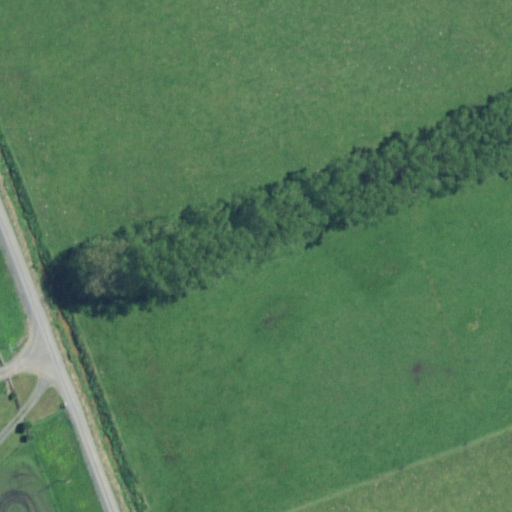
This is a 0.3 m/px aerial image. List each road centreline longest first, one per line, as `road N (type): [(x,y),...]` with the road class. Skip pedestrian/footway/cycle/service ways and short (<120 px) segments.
road 1 (unknown): [(113,511),(52,354)]
road 2 (unknown): [(52,354),(0,216)]
